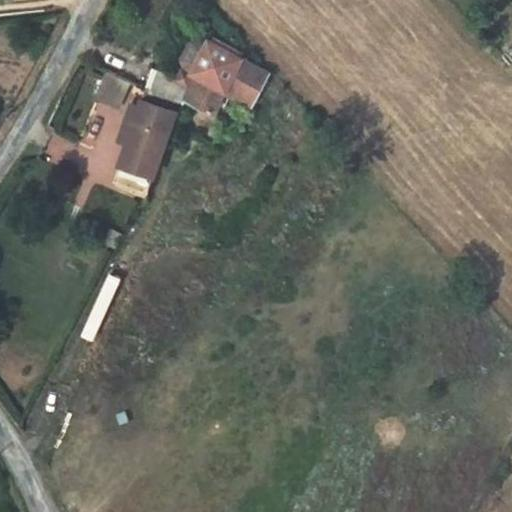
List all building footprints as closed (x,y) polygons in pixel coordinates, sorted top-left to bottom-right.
[(231,51),(196,39),(194,45),(189,42),(183,46),(179,53),(182,61),(188,63),(186,69),(207,77),(217,80),(235,87),(247,56),(231,51)] [(139,66),(133,87),(168,97),(174,78),(139,66)] [(201,92),(207,77),(186,69),(178,91),(199,98),(201,92)] [(120,105),(121,95),(126,96),(129,78),(99,72),(94,100),(120,105)] [(212,97),(217,80),(207,77),(201,92),(212,97)] [(107,181),(140,191),(145,176),(167,115),(130,100),(110,169),(107,181)]
